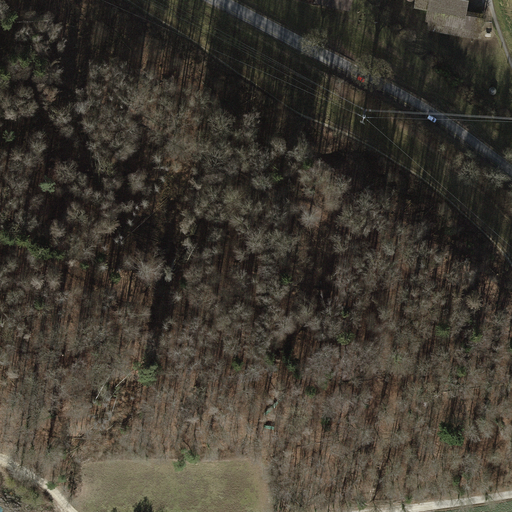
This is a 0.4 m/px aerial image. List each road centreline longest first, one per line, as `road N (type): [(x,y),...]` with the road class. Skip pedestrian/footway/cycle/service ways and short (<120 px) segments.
road 1 (tertiary): [(217,0),(441,120),(511,174)]
road 2 (track): [(511,494),(359,511)]
road 3 (track): [(0,236),(129,283)]
